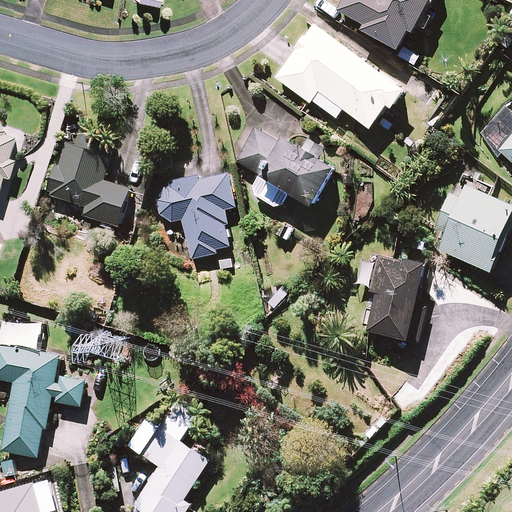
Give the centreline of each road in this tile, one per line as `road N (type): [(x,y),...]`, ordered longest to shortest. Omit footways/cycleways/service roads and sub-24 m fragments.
road 1 (residential): [(268,0),(239,32),(187,55),(122,65),(59,57),(0,35)]
road 2 (tertiary): [(377,511),(511,374)]
